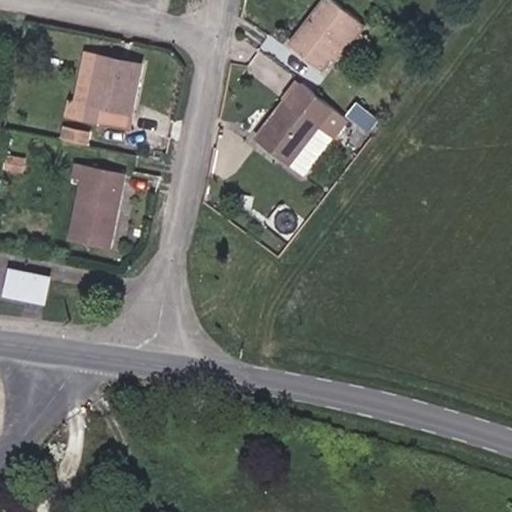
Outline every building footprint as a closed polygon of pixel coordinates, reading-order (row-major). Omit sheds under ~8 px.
[(365,24),(334,0),(327,0),(291,46),(322,70),(333,57),(337,60),(365,24)] [(90,103),(100,56),(89,53),(79,101),(90,103)] [(129,127),(143,65),(100,56),(90,103),(79,101),(75,116),(129,127)] [(349,120),(304,85),(259,142),(290,166),(291,165),(305,176),(349,120)] [(381,121),(357,102),(347,115),(371,134),(381,121)] [(383,112),(387,107),(380,102),(376,108),(383,112)] [(82,142),(84,132),(65,127),(63,138),(82,142)] [(24,173),(27,160),(6,155),(3,169),(24,173)] [(111,247),(126,173),(77,164),(74,178),(83,180),(72,239),(111,247)] [(47,270),(11,263),(5,291),(41,298),(47,270)]
